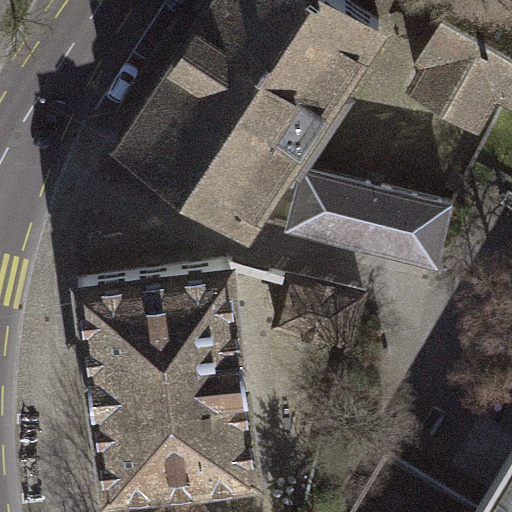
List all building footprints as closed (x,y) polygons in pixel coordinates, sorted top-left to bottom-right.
[(371,20),(340,0),(203,0),(113,138),(240,221),(371,20)] [(507,92),(511,84),(511,0),(456,0),(426,55),(431,58),(418,80),(478,113),(494,85),(507,92)] [(427,259),(442,199),(296,164),(281,224),(427,259)] [(229,255),(78,274),(105,486),(150,480),(257,466),(229,255)] [(365,273),(292,255),(276,320),(349,338),(365,273)] [(511,511),(511,430),(477,489),(467,504),(377,451),(340,511),(511,511)] [(150,480),(105,486),(119,511),(206,511),(190,484),(160,500),(150,480)]
